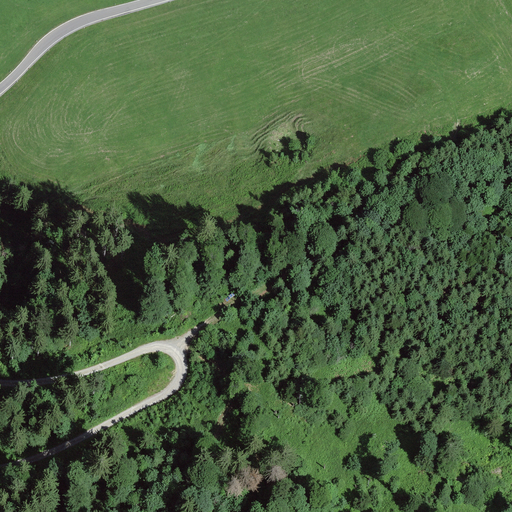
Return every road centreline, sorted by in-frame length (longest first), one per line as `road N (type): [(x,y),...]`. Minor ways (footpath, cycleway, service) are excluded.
road 1 (track): [(0,466),(75,440),(165,394),(182,362),(170,347),(153,346),(65,378),(0,381)]
road 2 (tertiary): [(158,0),(75,24),(0,89)]
